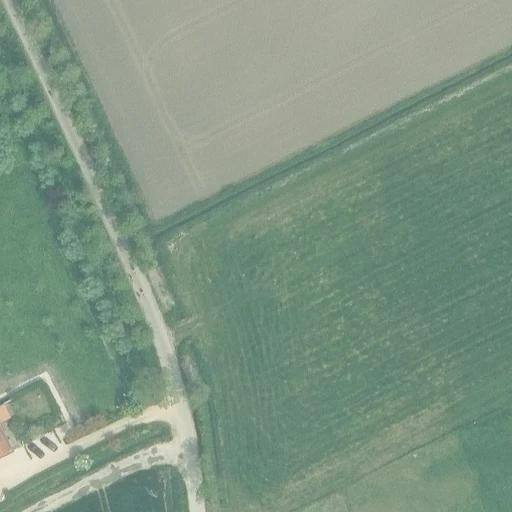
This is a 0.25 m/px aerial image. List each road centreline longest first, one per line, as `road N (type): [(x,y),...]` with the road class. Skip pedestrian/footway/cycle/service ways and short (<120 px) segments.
road 1 (unclassified): [(197,511),(173,370),(4,0)]
road 2 (track): [(35,511),(155,456),(190,453)]
